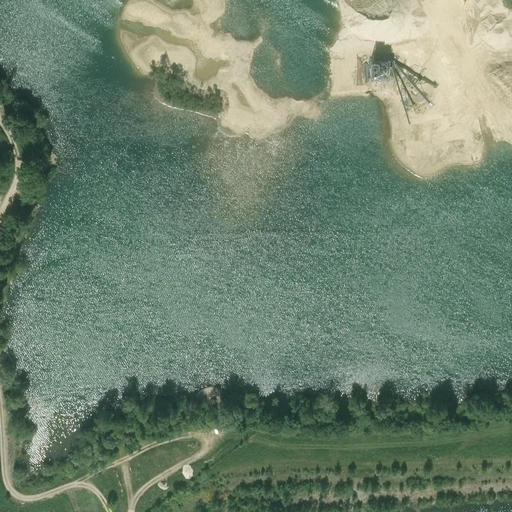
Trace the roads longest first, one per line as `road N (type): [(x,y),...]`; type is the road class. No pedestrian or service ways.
road 1 (track): [(130,511),(141,490),(207,450),(203,436),(153,443),(71,487)]
road 2 (track): [(107,511),(86,486),(32,499),(8,489),(0,406)]
